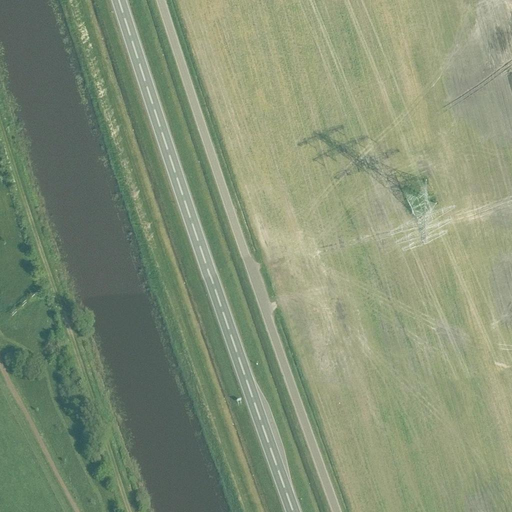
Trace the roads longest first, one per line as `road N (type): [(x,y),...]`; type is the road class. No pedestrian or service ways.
road 1 (unclassified): [(338,511),(161,0)]
road 2 (trunk): [(293,511),(119,0)]
